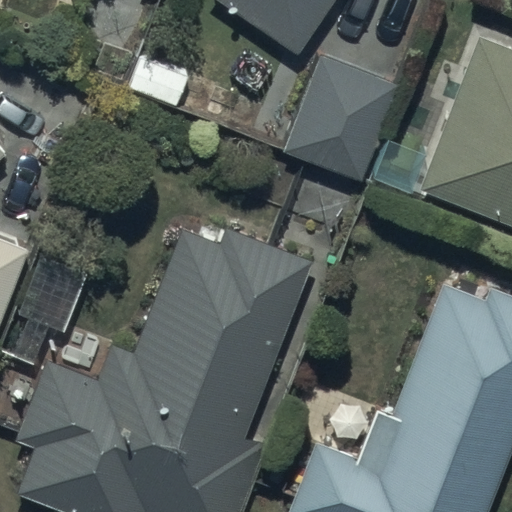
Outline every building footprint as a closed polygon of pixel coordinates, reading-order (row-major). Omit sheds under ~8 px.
[(214,0),(292,51),(325,0),(214,0)] [(511,50),(473,36),(414,185),(511,223),(511,50)] [(392,82),(317,53),(279,149),(354,178),(392,82)] [(186,73),(136,55),(123,88),(173,107),(186,73)] [(239,436),(305,259),(221,227),(215,244),(175,229),(129,353),(104,344),(92,378),(42,359),(12,438),(29,445),(12,491),(68,511),(232,511),(258,443),(239,436)] [(0,301),(3,303),(12,280),(6,277),(17,248),(0,241),(0,301)] [(482,287),(438,270),(387,400),(373,395),(354,443),(311,427),(282,500),(314,511),(462,511),(468,498),(477,502),(511,413),(511,283),(487,273),(482,287)]
